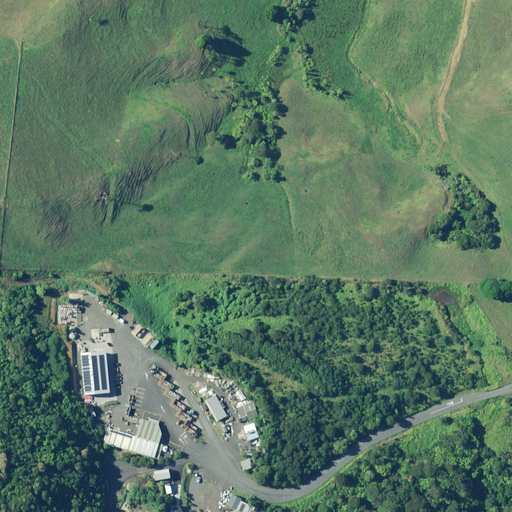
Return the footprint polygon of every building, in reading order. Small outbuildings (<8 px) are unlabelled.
[(105,394),(99,393),(97,399),(95,398),(94,401),(113,407),(114,403),(104,399),(105,394)] [(227,416),(216,395),(205,401),(217,421),(227,416)] [(159,425),(141,419),(136,437),(107,428),(103,442),(159,459),(163,443),(159,442),(162,432),(159,425)] [(253,467),(250,458),(240,462),(243,470),(253,467)] [(170,477),(169,469),(154,471),(155,480),(170,477)] [(232,495),(230,499),(227,504),(242,511),(247,511),(249,509),(245,507),(247,502),(232,495)]
